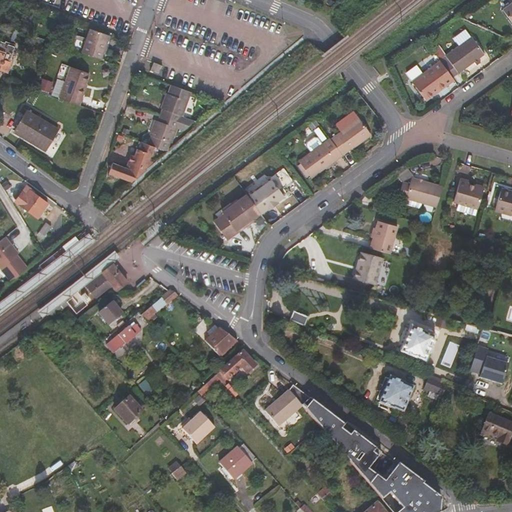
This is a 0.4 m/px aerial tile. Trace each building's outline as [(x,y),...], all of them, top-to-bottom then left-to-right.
[(511,0),(499,10),(511,26),(511,25),(511,0)] [(26,33),(14,29),(10,40),(22,44),(26,33)] [(90,29),(81,52),(100,59),(104,49),(109,35),(90,29)] [(448,59),(442,64),(452,77),(477,57),(465,40),(445,55),(448,59)] [(0,41),(0,70),(5,72),(14,47),(0,41)] [(442,64),(440,61),(411,81),(423,97),(434,88),(436,91),(453,78),(452,77),(442,64)] [(150,70),(159,74),(162,65),(153,62),(150,70)] [(58,98),(78,105),(83,91),(82,91),(88,73),(69,67),(58,98)] [(182,115),(190,92),(171,86),(166,100),(164,99),(161,108),(163,109),(182,115)] [(424,99),(436,91),(434,88),(423,97),(424,99)] [(196,121),(182,115),(163,109),(158,121),(156,120),(152,129),(154,130),(148,144),(167,151),(172,136),(174,137),(177,128),(186,131),(196,121)] [(14,132),(44,150),(56,128),(26,111),(14,132)] [(341,130),(330,139),(341,154),(348,150),(349,151),(371,134),(358,118),(352,111),(336,123),(341,130)] [(330,139),(329,137),(298,160),(310,177),(341,154),(330,139)] [(148,144),(139,141),(133,156),(131,155),(129,162),(126,169),(112,163),(109,173),(132,181),(147,169),(150,160),(154,162),(167,151),(148,144)] [(397,194),(436,206),(442,185),(411,177),(409,183),(401,180),(397,194)] [(482,187),(475,185),(467,183),(467,180),(459,177),(452,201),(476,207),(482,187)] [(271,179),(248,197),(260,213),(261,213),(267,208),(269,210),(278,203),(277,201),(284,196),(271,179)] [(122,210),(143,193),(139,188),(118,205),(122,210)] [(31,190),(27,194),(23,192),(17,200),(38,217),(49,203),(31,190)] [(511,191),(507,190),(501,211),(511,214),(511,191)] [(248,197),(247,194),(222,213),(224,215),(214,222),(228,241),(238,234),(236,231),(253,219),(260,213),(248,197)] [(373,204),(371,209),(383,212),(385,207),(373,204)] [(457,205),(456,210),(476,214),(477,208),(457,205)] [(255,221),(253,219),(236,231),(238,234),(255,221)] [(369,247),(388,252),(396,226),(377,220),(369,247)] [(46,235),(53,226),(47,222),(41,231),(46,235)] [(6,236),(0,241),(0,268),(11,282),(29,268),(18,255),(16,252),(18,251),(6,236)] [(352,278),(374,284),(382,257),(360,251),(352,278)] [(119,273),(112,264),(106,268),(77,290),(88,304),(110,287),(115,293),(127,284),(119,273)] [(178,295),(171,290),(162,297),(168,303),(178,295)] [(99,311),(108,325),(125,315),(115,300),(99,311)] [(153,304),(141,314),(146,319),(157,310),(153,304)] [(293,312),(291,320),(305,324),(307,315),(293,312)] [(107,344),(115,353),(141,328),(136,322),(131,327),(128,325),(107,344)] [(424,358),(433,333),(426,330),(411,323),(400,350),(415,356),(415,355),(424,358)] [(238,341),(221,328),(220,330),(217,326),(209,334),(212,337),(207,342),(221,357),(238,341)] [(502,385),(509,365),(486,358),(489,350),(477,347),(470,371),(481,375),(480,378),(502,385)] [(220,372),(216,375),(220,378),(220,379),(224,375),(227,379),(242,366),(248,372),(249,370),(251,371),(255,367),(254,366),(255,364),(243,351),(241,352),(220,372)] [(216,375),(208,383),(211,386),(220,378),(216,375)] [(404,382),(389,376),(378,403),(393,410),(394,409),(403,412),(413,387),(404,383),(404,382)] [(442,396),(446,386),(428,378),(423,388),(442,396)] [(202,388),(198,392),(201,395),(211,386),(208,383),(202,388)] [(154,403),(160,398),(151,386),(144,391),(154,403)] [(276,422),(299,402),(290,391),(266,410),(276,422)] [(130,397),(116,409),(129,424),(143,410),(130,397)] [(279,426),(303,406),(299,402),(276,422),(279,426)] [(216,428),(202,412),(183,429),(198,445),(216,428)] [(497,439),(508,444),(511,434),(511,423),(488,414),(479,435),(488,438),(490,434),(498,437),(497,439)] [(234,479),(252,463),(238,448),(220,464),(234,479)] [(169,468),(179,478),(186,472),(176,462),(169,468)] [(406,469),(399,464),(397,465),(387,474),(393,480),(406,469)] [(370,490),(372,488),(364,478),(362,480),(370,490)] [(407,487),(399,494),(392,487),(386,492),(402,511),(407,511),(419,502),(407,487)] [(333,490),(322,499),(326,503),(336,493),(333,490)]
